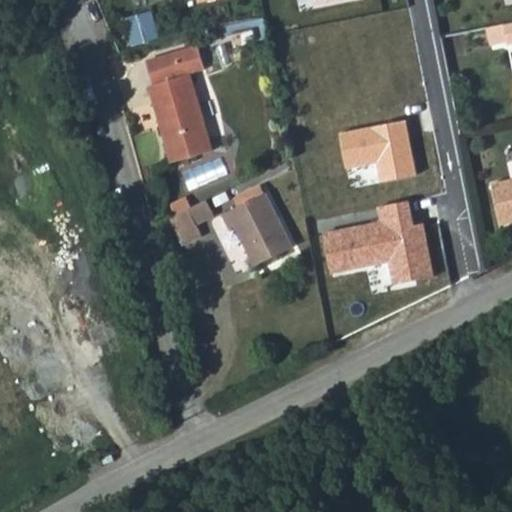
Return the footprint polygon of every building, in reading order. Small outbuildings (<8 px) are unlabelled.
[(138,45),(164,38),(156,11),(130,19),(138,45)] [(228,51),(274,37),(268,16),(221,30),(228,51)] [(511,31),(493,35),(497,54),(511,51),(511,88),(503,90),(508,115),(511,114),(511,31)] [(511,51),(497,54),(503,90),(511,88),(511,51)] [(192,55),(196,78),(169,82),(163,83),(172,159),(214,154),(204,78),(221,76),(218,52),(192,55)] [(166,58),(169,82),(196,78),(192,55),(166,58)] [(284,250),(258,195),(214,216),(221,228),(227,226),(247,268),(284,250)] [(175,236),(208,221),(200,204),(167,220),(175,236)]
